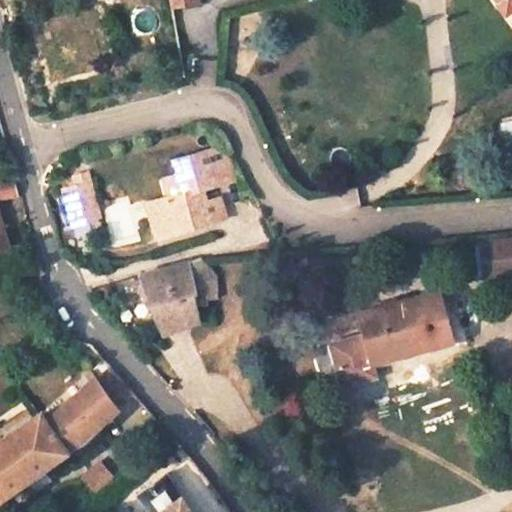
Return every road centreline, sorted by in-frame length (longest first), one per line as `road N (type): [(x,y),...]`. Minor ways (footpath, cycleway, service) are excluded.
road 1 (residential): [(511,217),(356,231),(295,220),(261,183),(232,119),(205,105),(24,151)]
road 2 (residential): [(24,151),(75,302),(248,511)]
